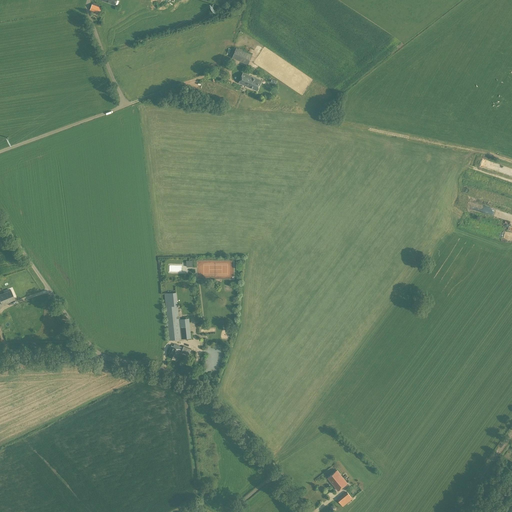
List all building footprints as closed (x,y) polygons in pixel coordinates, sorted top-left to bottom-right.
[(99,13),(101,8),(92,5),(90,10),(99,13)] [(236,48),(232,57),(248,64),(252,55),(236,48)] [(257,91),(262,80),(243,73),(239,83),(257,91)] [(2,305),(14,299),(10,290),(0,294),(0,307),(2,306),(2,305)] [(183,339),(191,338),(189,318),(179,319),(179,324),(176,292),(164,293),(169,340),(181,339),(180,333),(182,333),(183,339)] [(177,358),(181,350),(171,346),(168,353),(170,353),(169,356),(175,359),(176,358),(177,358)] [(191,349),(184,346),(181,352),(188,355),(191,349)] [(338,490),(347,483),(337,470),(327,478),(331,482),(338,490)] [(343,506),(352,498),(346,491),(337,499),(343,506)]
